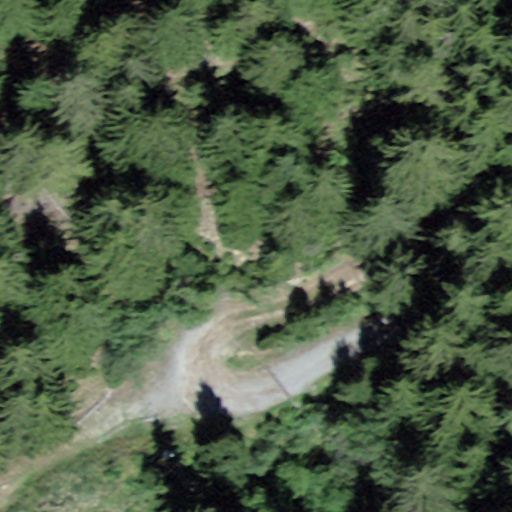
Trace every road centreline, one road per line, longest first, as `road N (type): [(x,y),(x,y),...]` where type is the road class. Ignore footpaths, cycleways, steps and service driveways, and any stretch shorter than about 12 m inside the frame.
road 1 (track): [(209,371),(233,329),(511,196)]
road 2 (track): [(511,294),(256,402),(219,402),(209,371)]
